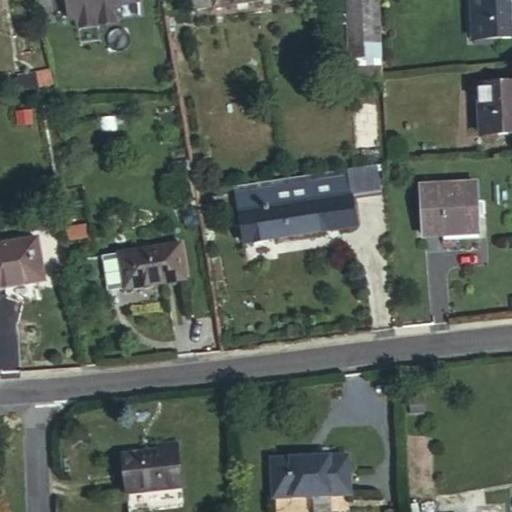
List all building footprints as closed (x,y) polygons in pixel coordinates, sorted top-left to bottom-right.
[(73,0),(64,0),(65,6),(70,32),(78,30),(73,0)] [(73,0),(78,30),(118,23),(115,8),(140,3),(138,0),(73,0)] [(198,0),(201,12),(215,9),(213,0),(198,0)] [(213,0),(215,9),(264,2),(264,0),(213,0)] [(346,0),(349,61),(380,58),(376,0),(346,0)] [(511,0),(472,0),(474,40),(511,39),(511,0)] [(511,82),(480,83),(483,136),(511,134),(511,82)] [(381,193),(377,167),(351,171),(347,171),(351,197),(381,193)] [(274,209),(351,197),(347,171),(286,180),(270,183),(272,194),(274,209)] [(270,183),(234,188),(236,199),(272,194),(270,183)] [(445,230),(480,229),(478,185),(421,188),(425,236),(446,236),(445,230)] [(478,185),(480,229),(489,228),(488,185),(478,185)] [(272,194),(236,199),(239,214),(274,209),(272,194)] [(357,228),(351,197),(274,209),(239,214),(245,245),(357,228)] [(183,229),(202,226),(199,208),(180,211),(183,229)] [(0,245),(0,288),(44,282),(37,240),(0,245)] [(120,256),(126,289),(186,279),(180,246),(120,256)] [(426,384),(424,368),(407,370),(408,386),(426,384)] [(128,494),(183,489),(178,444),(156,447),(156,452),(123,456),(128,494)] [(274,460),(275,499),(353,497),(351,458),(274,460)]
